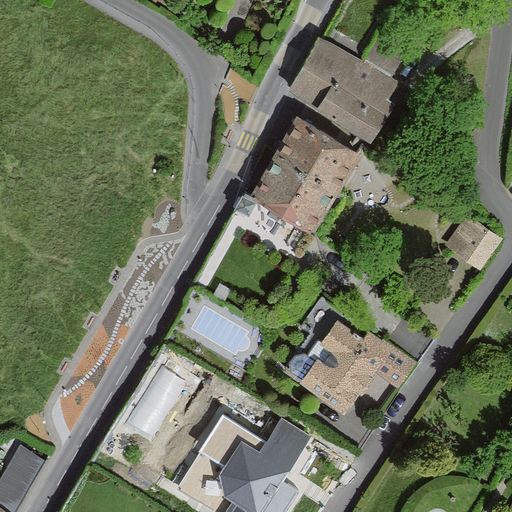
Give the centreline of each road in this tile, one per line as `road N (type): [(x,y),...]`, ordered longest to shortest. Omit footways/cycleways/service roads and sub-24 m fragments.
road 1 (residential): [(42,511),(205,231)]
road 2 (residential): [(511,254),(338,511)]
road 3 (residential): [(205,231),(197,199),(200,73),(178,41),(109,0)]
road 4 (residential): [(205,231),(318,0)]
road 5 (residential): [(510,0),(488,167),(511,220)]
